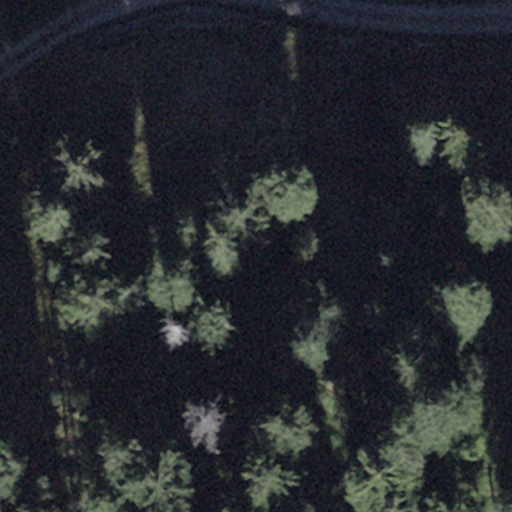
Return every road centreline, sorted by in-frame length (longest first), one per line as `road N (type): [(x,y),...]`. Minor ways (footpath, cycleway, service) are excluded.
road 1 (track): [(511,8),(449,18),(300,0)]
road 2 (track): [(108,0),(0,73)]
